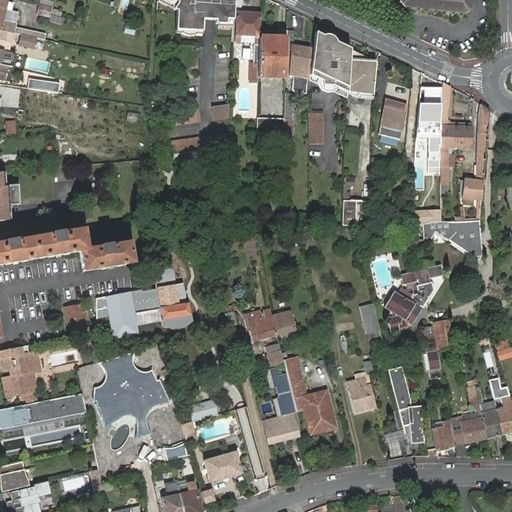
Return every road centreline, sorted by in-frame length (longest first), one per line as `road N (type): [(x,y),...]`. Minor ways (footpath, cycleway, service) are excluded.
road 1 (residential): [(262,511),(324,488),(402,474),(511,475)]
road 2 (residential): [(295,0),(441,69)]
